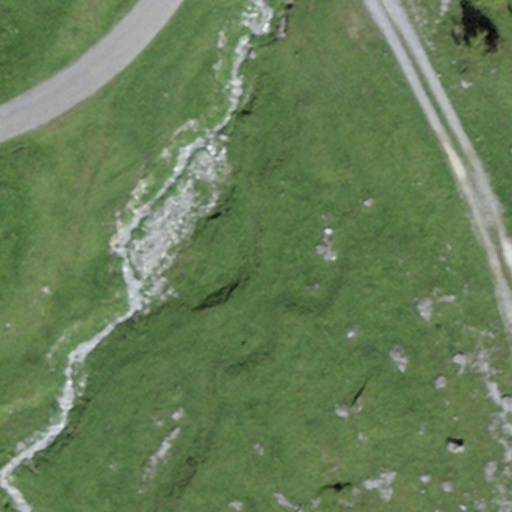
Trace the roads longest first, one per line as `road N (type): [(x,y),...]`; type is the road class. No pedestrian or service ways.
road 1 (track): [(381,0),(489,219),(511,289)]
road 2 (unclassified): [(159,0),(94,68),(0,124)]
